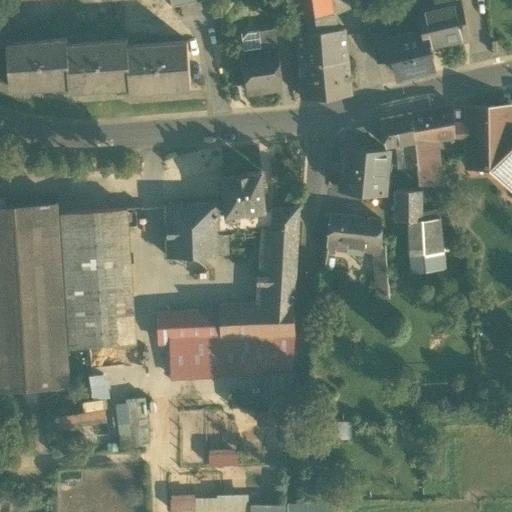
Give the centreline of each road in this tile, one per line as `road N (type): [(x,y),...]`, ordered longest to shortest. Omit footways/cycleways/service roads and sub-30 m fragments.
road 1 (residential): [(0,120),(42,132),(142,135),(238,127),(511,70)]
road 2 (unknown): [(274,121),(268,0)]
